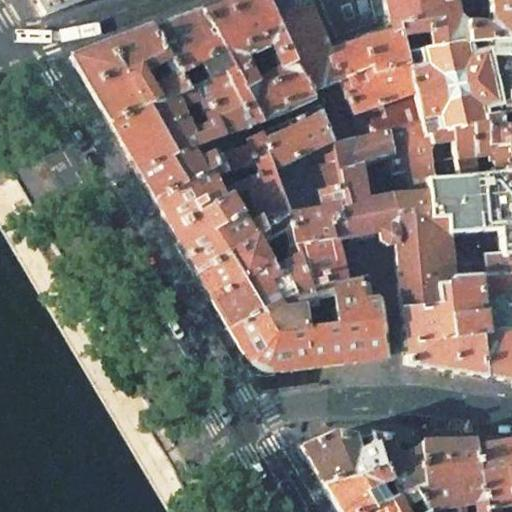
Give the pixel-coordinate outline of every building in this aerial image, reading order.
[(31,0),(41,17),(84,0),(31,0)] [(260,0),(225,0),(196,12),(228,71),(257,125),(284,115),(310,102),(260,0)] [(304,0),(260,0),(310,102),(314,111),(332,146),(411,128),(419,126),(403,55),(399,40),(387,42),(386,33),(339,49),(328,53),(305,8),(308,7),(304,0)] [(318,0),(339,49),(386,33),(381,0),(318,0)] [(403,55),(471,46),(506,41),(511,41),(511,0),(381,0),(386,33),(387,42),(399,40),(403,55)] [(196,12),(145,30),(181,92),(228,71),(196,12)] [(106,126),(181,92),(145,30),(67,60),(106,126)] [(471,46),(403,55),(419,126),(411,128),(414,142),(426,140),(481,127),(481,122),(511,114),(511,41),(506,41),(471,46)] [(129,165),(150,201),(218,164),(212,154),(192,160),(188,151),(257,125),(228,71),(181,92),(106,126),(129,165)] [(332,146),(314,111),(282,126),(212,154),(218,164),(150,201),(173,238),(194,274),(251,240),(260,234),(284,219),(323,214),(326,225),(338,222),(335,208),(344,206),(332,146)] [(511,114),(481,122),(481,127),(484,151),(511,150),(511,114)] [(511,150),(484,151),(481,127),(426,140),(429,150),(426,157),(430,183),(507,173),(510,188),(511,187),(511,150)] [(411,128),(332,146),(344,206),(363,202),(356,168),(387,156),(390,173),(405,172),(409,194),(424,191),(423,184),(430,183),(426,157),(429,150),(426,140),(414,142),(411,128)] [(511,187),(510,188),(507,173),(430,183),(423,184),(424,191),(428,220),(443,219),(444,237),(493,233),(494,252),(495,257),(511,255),(511,187)] [(400,178),(386,180),(388,192),(402,190),(400,178)] [(363,202),(344,206),(335,208),(338,222),(326,225),(331,247),(347,250),(377,245),(383,248),(391,246),(397,311),(436,307),(431,290),(446,287),(445,255),(444,237),(443,219),(428,220),(424,191),(409,194),(363,202)] [(323,214),(284,219),(288,235),(294,257),(301,289),(302,291),(340,286),(331,247),(326,225),(323,214)] [(284,219),(260,234),(266,242),(272,244),(288,235),(284,219)] [(251,240),(194,274),(208,296),(226,326),(271,300),(301,289),(294,257),(270,271),(251,240)] [(456,375),(510,384),(511,383),(511,255),(495,257),(494,252),(445,255),(446,287),(431,290),(436,307),(397,311),(403,366),(456,375)] [(301,289),(271,300),(226,326),(254,371),(269,371),(326,365),(381,358),(374,301),(355,304),(354,291),(357,291),(357,286),(354,287),(354,285),(352,284),(340,286),(302,291),(301,289)] [(147,351),(140,339),(135,342),(142,354),(147,351)] [(180,407),(173,406),(168,397),(171,391),(162,377),(148,385),(174,430),(189,421),(180,407)] [(325,436),(298,448),(305,460),(316,478),(318,482),(349,478),(387,465),(389,499),(410,491),(413,490),(416,449),(392,459),(388,437),(325,436)] [(477,511),(471,450),(470,442),(433,443),(416,444),(416,449),(413,490),(410,491),(420,511),(477,511)] [(471,450),(477,511),(511,511),(511,443),(504,445),(471,450)] [(387,465),(349,478),(318,482),(330,503),(335,511),(361,511),(389,499),(387,465)] [(420,511),(410,491),(389,499),(361,511),(420,511)]
